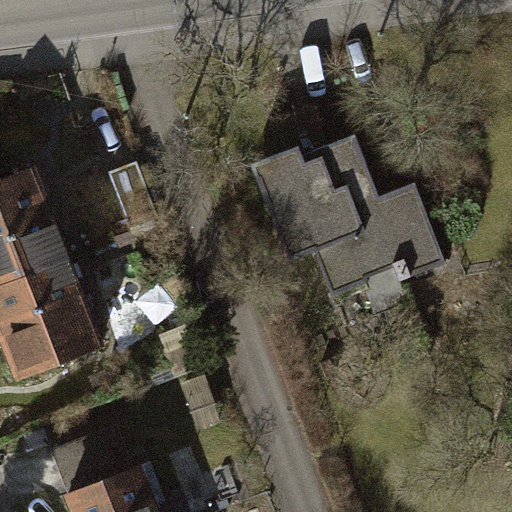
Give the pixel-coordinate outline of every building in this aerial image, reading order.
[(299,146),(254,163),(291,259),(316,249),(332,291),(366,279),(379,314),(411,303),(402,279),(446,262),(416,184),(380,198),(356,135),(302,155),(299,146)] [(135,162),(109,173),(130,226),(157,216),(135,162)] [(0,186),(0,286),(76,257),(42,170),(0,186)] [(0,286),(0,328),(20,379),(110,343),(76,257),(0,286)] [(207,381),(189,388),(205,428),(223,421),(207,381)] [(57,452),(80,511),(170,511),(151,462),(140,467),(124,426),(57,452)]
